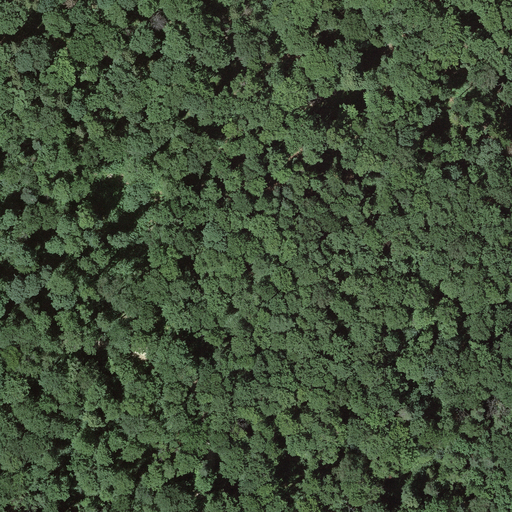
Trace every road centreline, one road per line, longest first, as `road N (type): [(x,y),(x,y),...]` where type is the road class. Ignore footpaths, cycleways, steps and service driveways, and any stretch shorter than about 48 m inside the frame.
road 1 (track): [(0,336),(146,351),(170,362),(188,379),(208,424),(208,479),(194,511)]
road 2 (track): [(210,0),(259,87),(302,97),(358,79),(424,0)]
